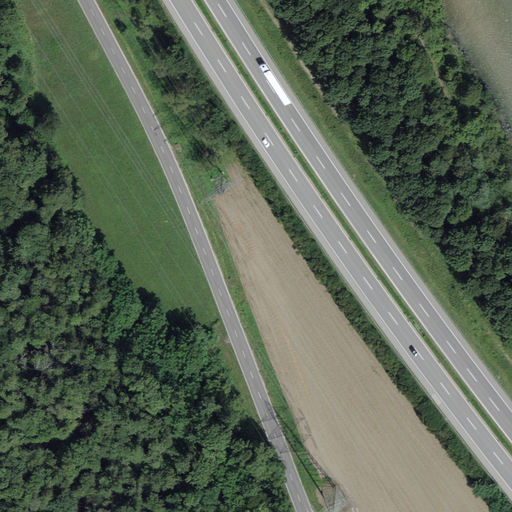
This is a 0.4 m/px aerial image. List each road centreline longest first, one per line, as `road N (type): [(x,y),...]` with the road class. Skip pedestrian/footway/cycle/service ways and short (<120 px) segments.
road 1 (motorway): [(180,0),(364,281),(511,476)]
road 2 (secondary): [(304,511),(179,187),(85,0)]
road 3 (motorway): [(511,429),(392,267),(215,0)]
